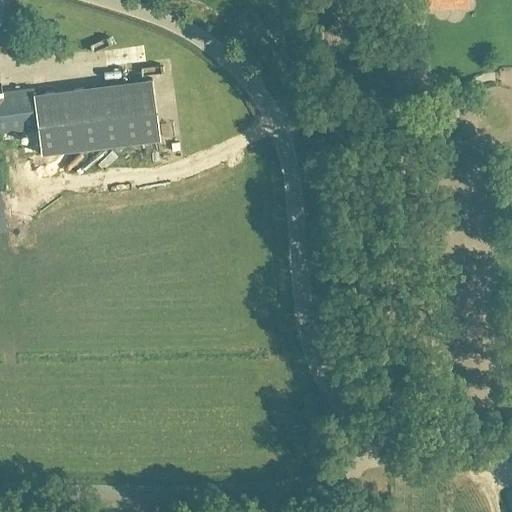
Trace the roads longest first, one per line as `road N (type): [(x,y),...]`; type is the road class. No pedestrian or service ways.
road 1 (unclassified): [(511,454),(426,459),(378,441),(349,416),(323,381),(304,325),(293,176),(266,104),(218,48),(102,0)]
road 2 (track): [(0,488),(292,489),(347,471),(378,441)]
road 3 (track): [(280,129),(326,93),(328,0)]
